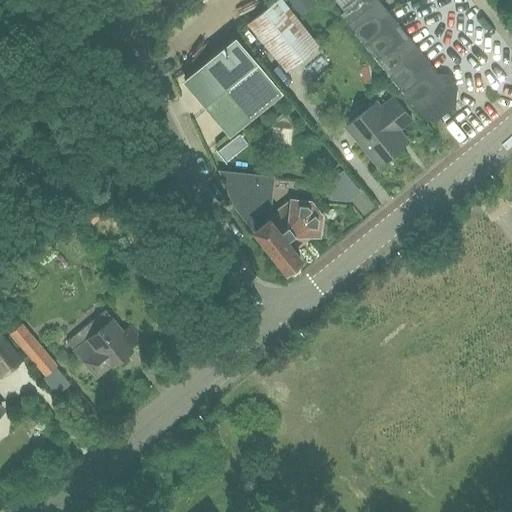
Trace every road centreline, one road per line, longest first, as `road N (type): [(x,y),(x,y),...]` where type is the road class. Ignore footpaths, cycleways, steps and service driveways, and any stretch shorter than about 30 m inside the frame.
road 1 (residential): [(269,326),(108,0)]
road 2 (residential): [(269,326),(511,128)]
road 3 (residential): [(43,511),(269,326)]
